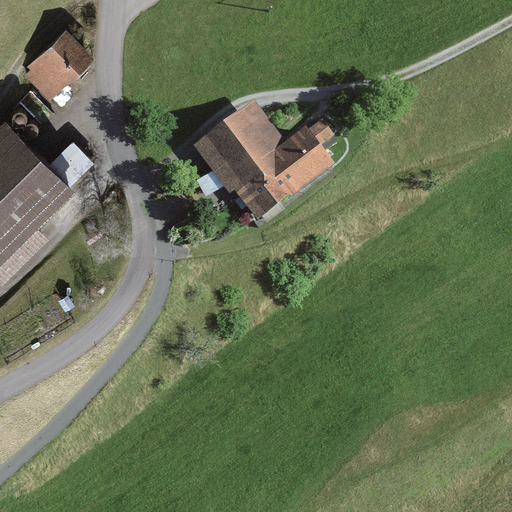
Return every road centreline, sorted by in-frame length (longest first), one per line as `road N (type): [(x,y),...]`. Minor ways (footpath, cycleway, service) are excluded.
road 1 (tertiary): [(0,389),(97,328),(126,296),(143,257),(140,193),(113,94),(114,0)]
road 2 (track): [(511,20),(399,79),(238,104),(140,193)]
road 3 (track): [(0,473),(77,402),(145,321),(161,271),(144,231)]
